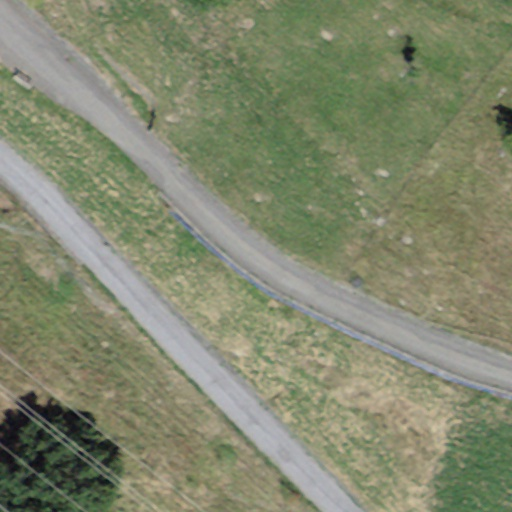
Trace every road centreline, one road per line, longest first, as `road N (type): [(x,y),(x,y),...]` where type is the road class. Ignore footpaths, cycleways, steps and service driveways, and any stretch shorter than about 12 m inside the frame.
road 1 (unclassified): [(511,374),(319,301),(248,251),(0,25)]
road 2 (unclassified): [(0,151),(361,511)]
